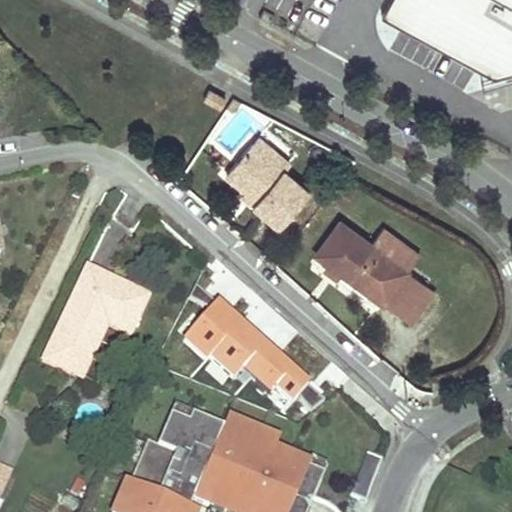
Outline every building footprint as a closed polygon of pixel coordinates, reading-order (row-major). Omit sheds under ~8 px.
[(511,0),(390,0),(382,16),(496,78),(511,72),(511,0)] [(227,96),(211,87),(205,96),(222,106),(227,96)] [(240,98),(235,95),(227,106),(233,110),(240,99),(240,98)] [(260,135),(254,142),(286,169),(292,162),(260,135)] [(260,198),(255,203),(282,226),(312,190),(286,169),(254,142),(229,172),(249,189),(260,198)] [(350,168),(357,159),(350,156),(344,164),(350,168)] [(249,189),(244,194),(255,203),(260,198),(249,189)] [(394,263),(406,247),(382,230),(371,246),(340,223),(316,255),(383,305),(384,304),(410,324),(433,293),(407,273),(394,263)] [(407,273),(419,257),(406,247),(394,263),(407,273)] [(128,340),(147,300),(85,271),(40,364),(67,377),(92,322),(106,329),(128,340)] [(80,383),(106,329),(92,322),(67,377),(80,383)] [(191,418),(191,417),(173,409),(169,419),(187,426),(191,418)] [(306,511),(321,479),(305,472),(307,468),(272,453),(222,431),(191,418),(187,426),(169,419),(156,449),(146,445),(129,486),(125,484),(112,511),(190,511),(188,511),(192,502),(200,505),(207,508),(215,511),(306,511)] [(277,442),(227,421),(222,431),(272,453),(277,442)] [(366,503),(381,461),(366,455),(350,496),(366,503)] [(321,479),(324,471),(309,464),(307,468),(305,472),(321,479)] [(0,471),(0,497),(10,477),(0,471)] [(190,511),(196,511),(200,505),(192,502),(188,511),(190,511)]
